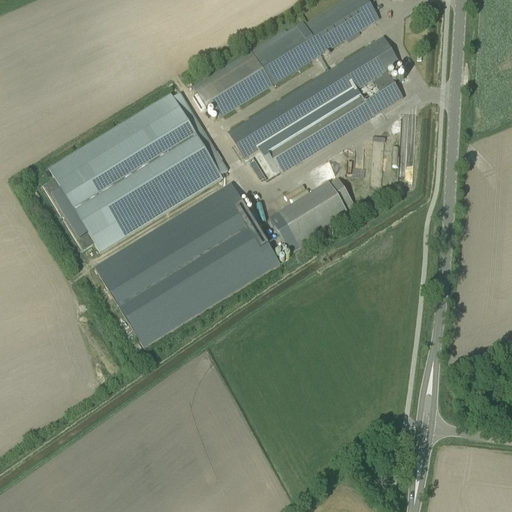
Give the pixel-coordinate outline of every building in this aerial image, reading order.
[(203,94),(198,97),(206,110),(211,107),(218,119),(271,87),(370,26),(378,21),(365,0),(346,0),(253,57),(200,90),(203,94)] [(374,45),(227,135),(245,164),(252,160),(267,183),(280,176),(394,105),(402,100),(386,74),(399,66),(383,40),(374,45)] [(54,181),(43,187),(83,252),(94,246),(100,255),(222,180),(220,177),(227,173),(180,95),(173,99),(171,96),(48,171),(54,181)] [(412,186),(414,115),(401,115),(399,185),(412,186)] [(349,219),(345,213),(354,208),(338,181),(329,187),(328,185),(277,216),(298,250),(349,219)] [(94,270),(143,349),(279,266),(231,186),(94,270)]
